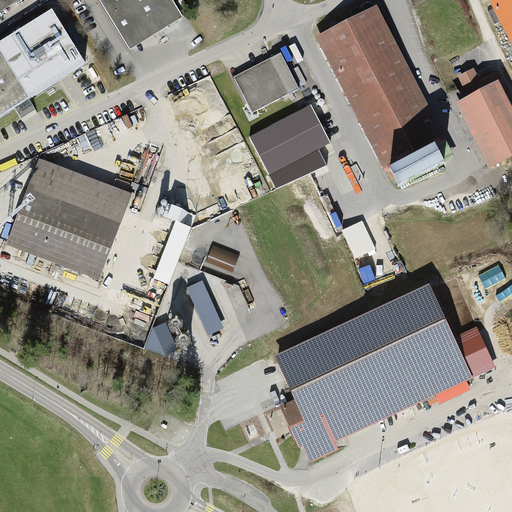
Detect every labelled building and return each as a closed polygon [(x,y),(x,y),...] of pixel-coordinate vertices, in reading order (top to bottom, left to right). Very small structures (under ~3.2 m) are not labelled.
[(0,0),(0,10),(16,0),(0,0)] [(172,0),(100,0),(130,49),(183,17),(172,0)] [(511,0),(487,0),(511,48),(511,0)] [(372,12),(316,40),(396,194),(452,165),(372,12)] [(53,14),(0,46),(0,120),(86,68),(53,14)] [(271,61),(235,79),(252,112),(288,94),(271,61)] [(511,108),(499,84),(456,107),(490,173),(511,161),(511,108)] [(326,145),(308,110),(253,139),(271,174),(326,145)] [(39,164),(8,245),(99,279),(130,198),(39,164)] [(174,228),(154,282),(168,287),(188,233),(174,228)] [(201,284),(187,291),(208,336),(223,329),(201,284)] [(336,443),(472,380),(430,288),(275,358),(295,401),(280,408),(290,429),(299,449),(305,446),(312,462),(339,449),(336,443)] [(177,350),(165,324),(153,329),(146,348),(166,354),(177,350)]
